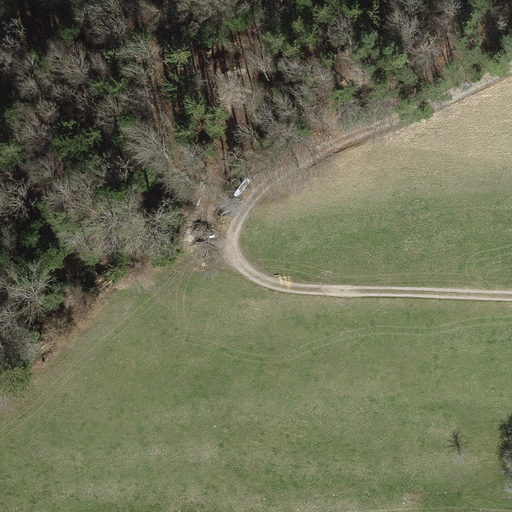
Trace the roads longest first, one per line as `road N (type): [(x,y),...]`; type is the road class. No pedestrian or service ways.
road 1 (track): [(278,0),(260,17),(222,196),(229,259),(267,287),(327,296),(511,301)]
road 2 (track): [(511,72),(313,155),(237,205),(225,222)]
